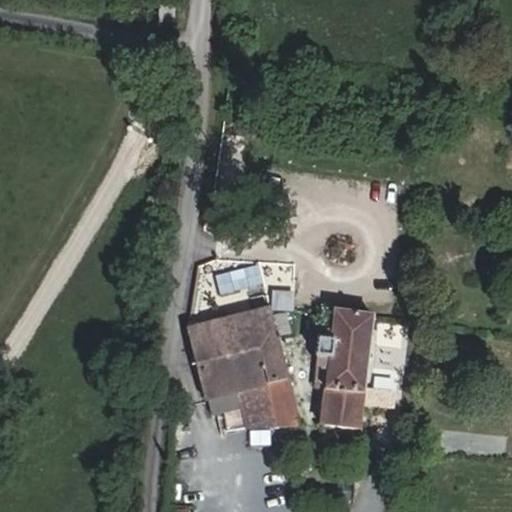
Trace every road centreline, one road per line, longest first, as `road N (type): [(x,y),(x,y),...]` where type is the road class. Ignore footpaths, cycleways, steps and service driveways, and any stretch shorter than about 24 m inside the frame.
road 1 (unclassified): [(198,49),(151,511)]
road 2 (track): [(198,49),(0,366)]
road 3 (unclassified): [(0,19),(198,49)]
